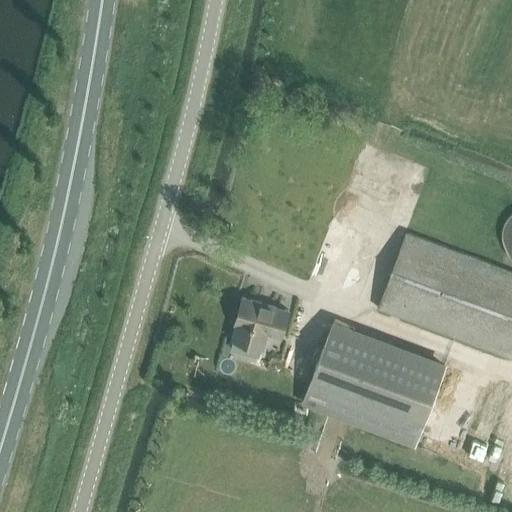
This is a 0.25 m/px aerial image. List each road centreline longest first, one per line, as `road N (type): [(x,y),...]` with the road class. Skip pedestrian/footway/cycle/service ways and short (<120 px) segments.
road 1 (unclassified): [(79,511),(201,79),(215,0)]
road 2 (primary): [(0,450),(56,243),(104,0)]
road 3 (track): [(325,299),(511,376)]
